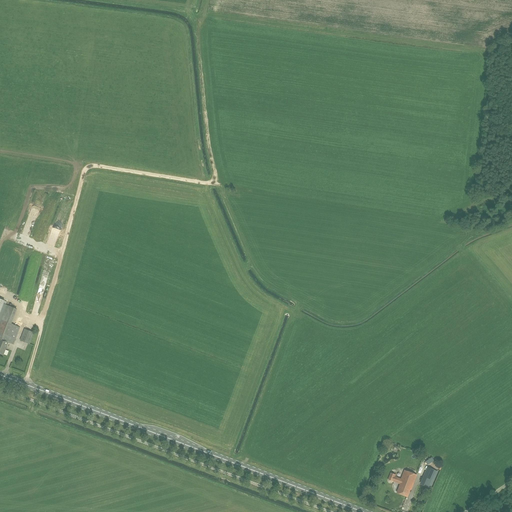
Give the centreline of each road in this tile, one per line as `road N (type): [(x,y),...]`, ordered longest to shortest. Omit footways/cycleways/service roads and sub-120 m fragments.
road 1 (primary): [(363,511),(0,374)]
road 2 (track): [(28,373),(85,169),(214,184)]
